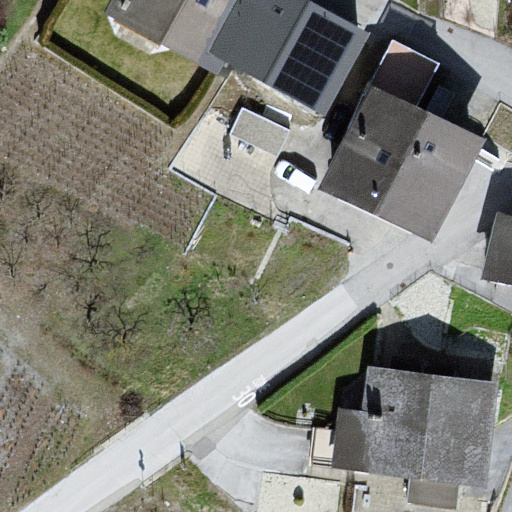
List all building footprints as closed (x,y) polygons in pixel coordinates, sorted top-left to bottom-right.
[(99,0),(98,3),(212,67),(221,52),(201,41),(224,0),(99,0)] [(364,22),(325,0),(225,0),(202,41),(318,105),(364,22)] [(437,57),(389,35),(312,180),(425,235),(481,132),(416,98),(437,57)] [(511,210),(494,206),(480,274),(511,277),(511,210)] [(389,362),(365,361),(361,404),(335,404),(328,463),(482,478),(498,377),(453,370),(454,359),(390,351),(389,362)]
